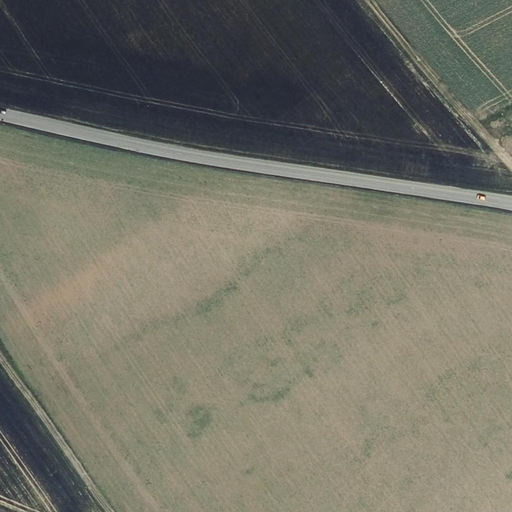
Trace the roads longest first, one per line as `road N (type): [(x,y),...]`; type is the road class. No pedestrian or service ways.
road 1 (unclassified): [(0,113),(182,154),(511,203)]
road 2 (track): [(511,175),(369,0)]
